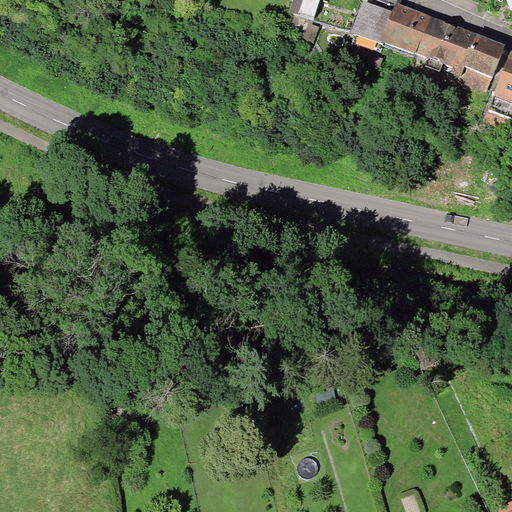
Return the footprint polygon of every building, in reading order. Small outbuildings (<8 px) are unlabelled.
[(312,22),(318,0),(292,0),(287,15),(312,22)] [(382,45),(413,57),(426,23),(394,10),(391,17),(364,7),(351,38),(380,49),(382,45)] [(463,37),(426,23),(413,57),(450,71),(452,66),(462,70),(473,41),(463,38),(463,37)] [(501,53),(473,41),(462,70),(467,72),(462,84),(481,92),(487,80),(490,81),(501,53)] [(353,64),(377,71),(379,62),(356,55),(353,64)] [(511,60),(509,59),(495,97),(492,96),(490,99),(493,100),(493,101),(494,102),(483,127),(511,137),(511,60)] [(210,290),(212,278),(201,276),(199,289),(210,290)] [(433,366),(424,344),(417,341),(407,344),(420,372),(433,366)]
